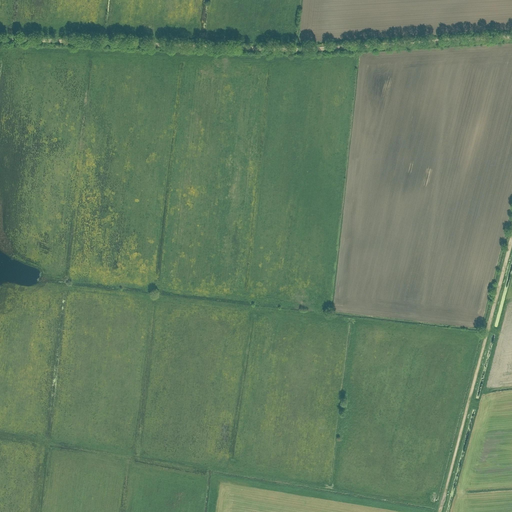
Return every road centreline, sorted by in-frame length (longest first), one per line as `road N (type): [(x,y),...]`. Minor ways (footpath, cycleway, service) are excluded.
road 1 (track): [(0,38),(307,48),(511,36)]
road 2 (track): [(511,228),(438,511)]
